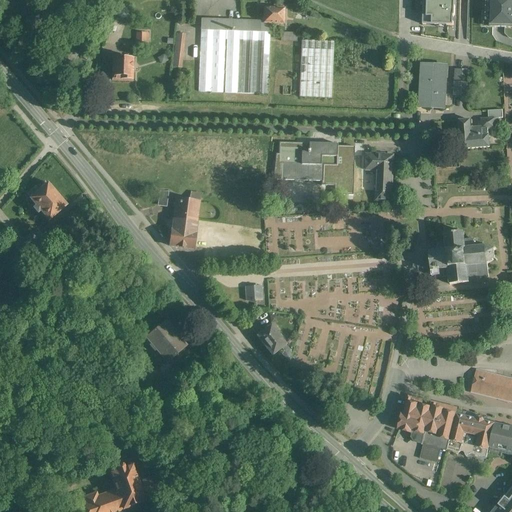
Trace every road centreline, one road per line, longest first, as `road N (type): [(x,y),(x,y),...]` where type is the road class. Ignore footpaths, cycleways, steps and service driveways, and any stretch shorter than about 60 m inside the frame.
road 1 (secondary): [(346,459),(145,249),(0,67)]
road 2 (track): [(123,379),(223,442),(308,511)]
road 3 (residential): [(392,372),(421,216)]
road 4 (residential): [(41,511),(0,365)]
road 5 (residential): [(0,337),(123,379)]
road 6 (track): [(73,122),(74,95),(109,0)]
